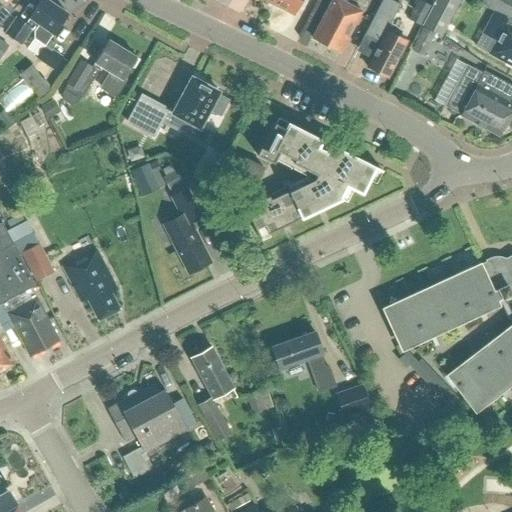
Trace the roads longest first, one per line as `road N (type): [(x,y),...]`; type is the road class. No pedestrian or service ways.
road 1 (tertiary): [(22,398),(417,203),(456,168)]
road 2 (tertiary): [(456,168),(398,120),(151,0)]
road 3 (residential): [(88,511),(22,398)]
